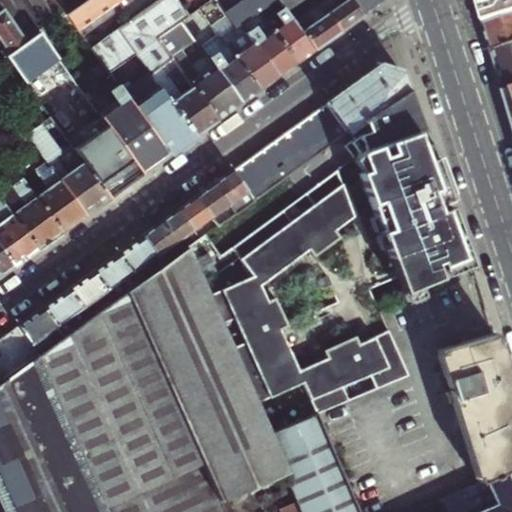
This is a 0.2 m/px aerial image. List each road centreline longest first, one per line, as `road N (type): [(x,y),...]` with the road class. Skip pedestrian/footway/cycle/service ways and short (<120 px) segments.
road 1 (residential): [(432,4),(386,28),(0,308)]
road 2 (tertiary): [(432,4),(511,253)]
